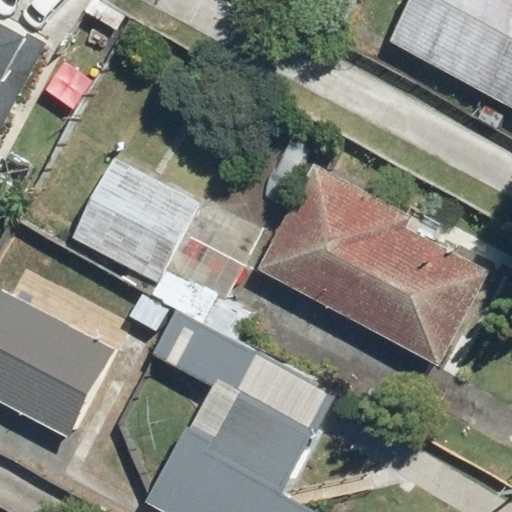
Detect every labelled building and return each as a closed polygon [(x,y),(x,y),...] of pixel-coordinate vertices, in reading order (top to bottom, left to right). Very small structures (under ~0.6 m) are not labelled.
[(367,0),(299,0),(353,28),(367,0)] [(511,0),(419,0),(396,44),(511,106),(511,0)] [(0,111),(40,37),(0,15),(0,111)] [(80,243),(167,288),(175,273),(209,206),(121,162),(80,243)] [(324,166),(267,271),(446,369),(498,274),(415,229),(420,219),(324,166)] [(167,288),(160,302),(187,316),(242,344),(257,315),(175,273),(167,288)] [(12,290),(0,311),(0,399),(74,441),(123,352),(12,290)] [(165,360),(218,388),(158,506),(168,511),(323,511),(294,497),(345,397),(242,344),(187,316),(165,360)]
